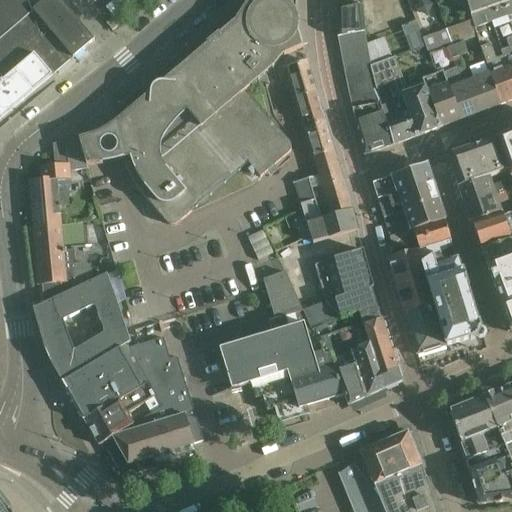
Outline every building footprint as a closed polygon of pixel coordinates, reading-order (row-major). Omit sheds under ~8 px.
[(0,0),(0,121),(25,100),(51,78),(94,42),(88,35),(67,53),(58,42),(51,33),(32,12),(46,0),(0,0)] [(58,0),(46,0),(32,12),(51,33),(58,42),(67,53),(88,35),(71,14),(58,0)] [(249,0),(243,9),(235,22),(162,84),(159,84),(157,84),(156,85),(154,86),(153,88),(151,89),(151,91),(150,94),(121,118),(119,120),(117,123),(116,125),(115,127),(115,129),(115,130),(116,133),(124,160),(127,170),(131,179),(136,187),(141,195),(145,199),(160,217),(168,225),(169,226),(171,227),(174,227),(176,226),(178,225),(191,214),(190,212),(195,209),(196,210),(198,208),(197,207),(209,197),(210,198),(212,196),(211,195),(223,185),(224,186),(226,184),(225,183),(237,173),(238,174),(240,172),(239,171),(248,164),(260,178),(268,172),(267,172),(274,166),(274,167),(289,155),(290,153),(291,152),(291,150),(291,148),(291,146),(290,144),(270,120),(269,122),(245,93),(274,68),(284,57),(285,56),(303,48),(301,40),(298,32),(298,30),(299,25),(298,21),(297,17),(295,13),(293,9),(290,6),(286,3),(282,2),(278,0),(273,0),(271,0),(249,0)] [(337,13),(360,9),(359,0),(339,0),(337,12),(337,13)] [(511,17),(511,0),(464,0),(471,22),(473,31),(511,17)] [(337,38),(364,34),(360,9),(337,13),(337,38)] [(471,22),(445,31),(450,47),(464,42),(475,38),(473,31),(471,22)] [(420,40),(414,25),(401,30),(410,54),(423,49),(420,40)] [(445,31),(420,40),(423,49),(426,56),(450,47),(445,31)] [(366,46),(364,34),(337,38),(340,50),(366,46)] [(500,53),(502,58),(511,84),(511,38),(505,41),(508,50),(500,53)] [(464,42),(447,49),(451,61),(468,54),(464,42)] [(500,106),(511,101),(511,84),(502,58),(496,60),(491,44),(479,49),(488,75),(500,106)] [(367,57),(366,46),(340,50),(342,62),(367,57)] [(369,68),(367,57),(342,62),(345,74),(369,68)] [(439,129),(424,87),(405,94),(394,60),(380,64),(387,86),(392,99),(395,98),(401,114),(410,140),(429,133),(439,129)] [(285,69),(294,100),(316,93),(307,62),(285,69)] [(410,140),(401,114),(397,115),(392,103),(386,105),(379,89),(387,86),(380,64),(369,68),(376,92),(381,110),(385,125),(393,146),(410,140)] [(376,92),(369,68),(345,74),(350,99),(376,92)] [(500,106),(488,75),(463,85),(458,69),(443,74),(461,121),(500,106)] [(443,72),(421,80),(424,87),(439,129),(461,121),(443,74),(443,72)] [(385,125),(381,110),(376,92),(350,99),(358,136),(365,157),(393,146),(385,125)] [(294,100),(303,129),(325,123),(316,93),(294,100)] [(303,129),(312,159),(334,152),(325,123),(303,129)] [(511,132),(497,138),(498,139),(506,162),(509,172),(509,173),(511,180),(511,132)] [(78,140),(86,166),(102,165),(94,135),(78,140)] [(509,172),(506,162),(498,139),(452,156),(449,162),(459,191),(490,180),(509,173),(509,172)] [(67,152),(73,172),(87,171),(86,166),(78,140),(66,144),(67,152)] [(73,172),(67,152),(68,166),(40,169),(41,182),(29,183),(33,228),(61,226),(59,209),(70,208),(68,193),(58,194),(57,182),(71,181),(70,173),(73,172)] [(332,218),(352,212),(334,152),(312,159),(317,177),(319,177),(332,218)] [(427,166),(373,185),(378,203),(401,195),(432,184),(427,166)] [(320,221),(308,180),(293,185),(301,212),(310,236),(313,245),(338,238),(357,232),(352,212),(332,218),(320,221)] [(490,180),(459,191),(465,209),(511,191),(511,181),(511,180),(493,187),(490,180)] [(438,201),(432,184),(401,195),(406,212),(438,201)] [(472,225),(502,215),(503,215),(499,205),(511,200),(511,191),(465,209),(470,224),(472,223),(472,225)] [(401,195),(378,203),(389,238),(412,230),(406,212),(401,195)] [(412,230),(444,220),(438,201),(406,212),(412,230)] [(502,215),(472,225),(482,252),(511,242),(511,217),(504,221),(502,215)] [(449,239),(444,220),(412,230),(389,238),(394,254),(415,247),(416,250),(420,249),(437,243),(449,239)] [(270,254),(286,248),(277,225),(261,231),(270,254)] [(40,307),(78,289),(93,282),(93,271),(90,267),(86,264),(75,265),(73,253),(64,253),(61,226),(33,228),(39,285),(38,285),(40,307)] [(426,285),(433,309),(447,347),(470,340),(470,341),(481,337),(478,326),(477,326),(466,290),(467,290),(462,274),(461,274),(457,261),(435,267),(433,259),(451,247),(450,242),(451,242),(450,241),(449,239),(437,243),(420,249),(416,250),(425,281),(426,285)] [(511,242),(482,252),(488,269),(511,260),(511,242)] [(425,281),(416,250),(395,258),(387,260),(396,290),(425,281)] [(373,289),(363,252),(315,266),(327,304),(372,290),(373,289)] [(511,334),(511,260),(488,269),(511,335),(511,334)] [(344,397),(327,357),(321,359),(311,331),(303,313),(285,274),(263,282),(275,322),(266,325),(269,335),(282,376),(251,385),(255,400),(262,397),(267,412),(274,410),(279,424),(295,419),(292,412),(344,397)] [(93,282),(78,289),(40,307),(35,310),(34,310),(45,351),(49,361),(63,384),(101,361),(115,353),(130,344),(107,276),(93,282)] [(433,309),(426,285),(425,281),(396,290),(406,319),(433,309)] [(303,313),(311,331),(340,318),(340,319),(354,315),(358,327),(359,331),(363,329),(383,392),(401,384),(372,290),(327,304),(303,313)] [(417,356),(447,347),(433,309),(406,319),(417,356)] [(327,357),(344,397),(348,408),(383,392),(363,329),(359,331),(358,327),(351,329),(354,340),(349,341),(345,331),(339,333),(336,322),(341,321),(340,319),(340,318),(311,331),(321,359),(327,357)] [(282,376),(269,335),(219,350),(232,391),(251,385),(282,376)] [(153,458),(155,464),(192,450),(191,446),(203,443),(177,358),(170,361),(163,339),(144,345),(130,349),(143,371),(141,372),(149,384),(157,398),(163,409),(135,426),(135,425),(112,438),(113,439),(128,466),(153,458)] [(118,357),(115,353),(101,361),(63,384),(85,422),(119,401),(136,391),(129,378),(141,372),(143,371),(130,349),(129,349),(130,351),(118,357)] [(99,447),(113,439),(112,438),(135,425),(128,416),(157,398),(149,384),(136,391),(119,401),(85,422),(99,447)] [(511,472),(511,397),(508,389),(485,399),(506,452),(508,457),(511,465),(509,466),(511,473),(511,472)] [(471,405),(491,458),(499,455),(501,460),(508,457),(506,452),(485,399),(471,405)] [(466,463),(466,462),(478,463),(491,458),(471,405),(449,414),(460,444),(459,444),(466,463)] [(435,511),(426,480),(422,467),(408,434),(405,435),(405,436),(384,445),(384,444),(382,445),(383,449),(372,454),(370,451),(352,465),(363,478),(373,492),(375,494),(379,500),(380,502),(384,511),(435,511)] [(511,465),(508,457),(501,460),(468,471),(478,508),(511,502),(511,472),(511,473),(509,466),(511,465)] [(373,492),(363,478),(352,465),(340,474),(350,501),(373,492)] [(354,511),(356,511),(380,502),(379,500),(375,494),(373,492),(350,501),(354,511)] [(384,511),(380,502),(356,511),(384,511)]
